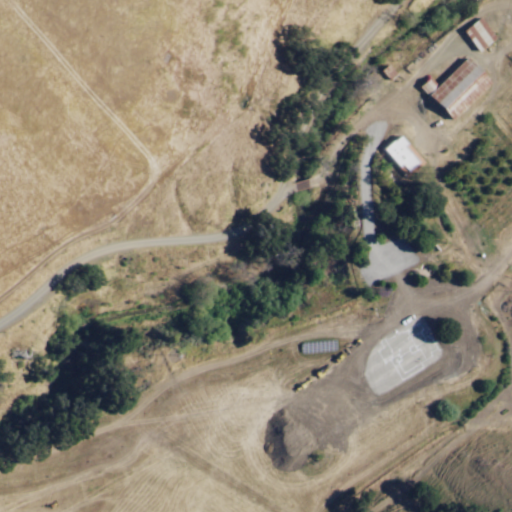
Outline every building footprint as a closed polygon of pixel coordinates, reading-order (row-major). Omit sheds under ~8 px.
[(462,31),(481,17),(497,40),(478,52),(462,31)] [(436,86),(428,77),(417,87),(452,126),(493,84),(466,57),(436,86)] [(390,80),(397,74),(387,64),(380,71),(390,80)] [(383,149),(399,134),(425,164),(409,178),(383,149)] [(366,259),(398,246),(399,250),(411,246),(417,259),(374,277),(366,259)]
